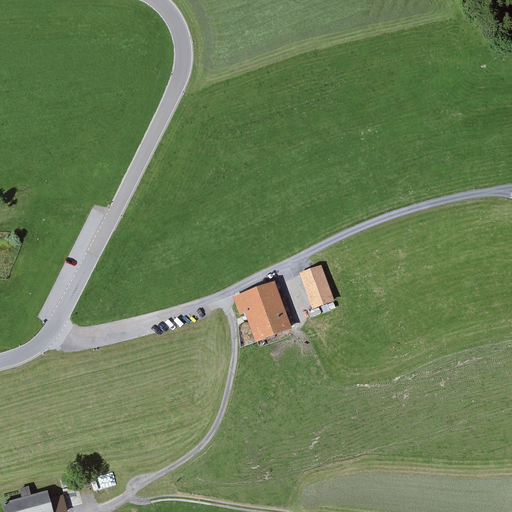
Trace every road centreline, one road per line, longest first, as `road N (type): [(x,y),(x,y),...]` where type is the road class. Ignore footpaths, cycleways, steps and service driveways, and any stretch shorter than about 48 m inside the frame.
road 1 (tertiary): [(198,0),(202,37),(54,328),(34,348),(0,361)]
road 2 (track): [(495,189),(332,240),(222,298)]
road 3 (track): [(222,298),(233,366),(220,416),(193,453),(127,495)]
road 4 (track): [(222,298),(122,328),(50,335)]
road 5 (track): [(127,495),(268,511)]
